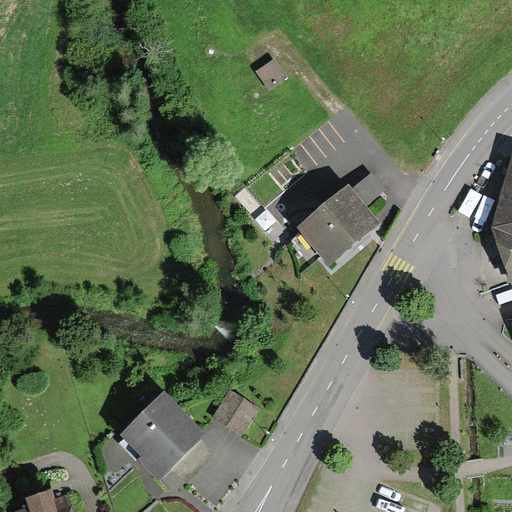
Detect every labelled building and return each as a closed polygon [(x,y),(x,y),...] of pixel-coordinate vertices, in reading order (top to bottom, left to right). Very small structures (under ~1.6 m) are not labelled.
[(255,71),(270,92),(291,78),(276,57),(255,71)] [(511,167),(493,231),(508,288),(511,286),(511,167)] [(389,192),(374,175),(354,192),(350,188),(299,233),(331,270),(381,226),(370,214),(368,211),(389,192)] [(232,393),(214,420),(243,438),(261,411),(232,393)] [(207,437),(167,398),(121,446),(161,484),(200,444),(207,437)] [(71,511),(67,497),(55,502),(52,495),(28,503),(31,511),(29,511),(71,511)]
